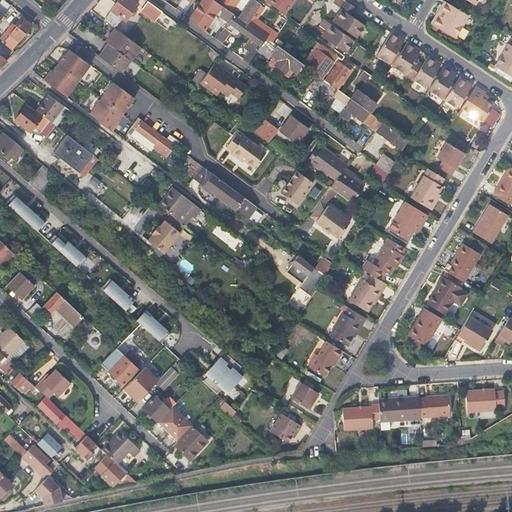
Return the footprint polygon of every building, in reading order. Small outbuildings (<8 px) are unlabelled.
[(118,0),(104,19),(116,28),(123,19),(125,21),(138,4),(135,2),(136,0),(118,0)] [(200,0),(188,17),(209,33),(212,29),(208,26),(219,10),(229,17),(223,21),(213,35),(216,37),(216,38),(234,13),(218,2),(215,0),(200,0)] [(242,9),(247,3),(243,0),(238,0),(236,4),(242,9)] [(243,19),(257,29),(259,31),(264,34),(267,30),(256,22),(254,24),(249,20),(256,10),(258,11),(261,8),(259,7),(259,4),(253,0),(251,0),(239,17),(243,19)] [(277,9),(284,13),(293,0),(268,0),(267,2),(277,9)] [(153,15),(158,8),(148,1),(143,8),(153,15)] [(352,14),(356,8),(346,2),(333,21),(341,27),(345,30),(357,38),(365,26),(351,16),(352,14)] [(444,2),(435,16),(439,18),(448,4),(444,2)] [(439,18),(435,16),(431,24),(455,38),(469,16),(448,4),(439,18)] [(168,30),(174,23),(164,13),(157,21),(168,30)] [(234,13),(216,38),(222,42),(226,36),(224,34),(233,23),(252,36),(255,32),(257,29),(243,19),(239,17),(236,15),(234,13)] [(13,27),(9,32),(6,30),(0,37),(12,48),(31,23),(21,16),(13,27)] [(346,53),(354,41),(343,33),(339,30),(323,20),(319,26),(326,31),(323,36),(330,41),(335,45),(346,53)] [(188,34),(190,31),(181,25),(180,28),(188,34)] [(131,59),(141,46),(116,28),(106,41),(109,43),(131,59)] [(264,34),(267,37),(271,39),(276,33),(269,28),(267,30),(264,34)] [(258,39),(245,58),(250,62),(267,37),(264,34),(259,31),(257,34),(255,37),(258,39)] [(399,49),(405,41),(401,38),(392,32),(376,57),(389,65),(396,54),(399,49)] [(293,41),(286,50),(291,54),(298,44),(293,41)] [(420,51),(407,42),(391,67),(404,75),(405,75),(412,63),(415,65),(418,62),(418,61),(415,59),(420,51)] [(106,51),(101,56),(118,69),(122,72),(131,59),(109,43),(104,49),(106,51)] [(511,75),(511,45),(508,43),(495,66),(511,75)] [(286,50),(278,44),(271,53),(298,72),(304,63),(294,56),(291,54),(286,50)] [(319,50),(308,66),(309,67),(324,77),(339,56),(321,44),(318,49),(319,50)] [(49,73),(44,80),(66,96),(90,64),(70,49),(52,72),(51,74),(49,73)] [(435,73),(441,65),(428,56),(423,65),(413,80),(412,81),(425,89),(432,78),(435,73)] [(339,61),(327,79),(328,80),(333,84),(339,88),(352,70),(339,61)] [(247,85),(215,62),(206,74),(200,81),(216,93),(219,89),(227,96),(231,91),(239,96),(247,85)] [(412,63),(405,75),(413,80),(423,65),(418,62),(415,65),(412,63)] [(451,83),(457,75),(444,66),(438,75),(435,79),(428,91),(441,100),(448,89),(451,83)] [(328,80),(326,79),(324,77),(309,67),(308,68),(307,70),(319,78),(316,82),(328,91),(333,84),(328,80)] [(190,82),(196,87),(200,81),(206,74),(200,69),(190,82)] [(363,70),(358,77),(366,82),(371,76),(363,70)] [(466,94),(472,85),(460,78),(459,77),(454,85),(451,90),(443,102),(456,110),(464,98),(466,94)] [(113,81),(90,114),(111,130),(116,123),(115,122),(134,97),(113,81)] [(485,95),(485,94),(475,87),(470,96),(467,100),(461,109),(483,123),(494,107),(486,102),(482,100),(485,95)] [(358,89),(352,97),(371,111),(377,102),(361,91),(358,89)] [(41,100),(34,109),(42,115),(49,120),(52,123),(65,107),(49,95),(43,102),(41,100)] [(364,119),(375,127),(381,118),(352,97),(346,107),(364,119)] [(49,120),(42,115),(40,118),(26,106),(14,122),(29,133),(34,127),(39,132),(49,120)] [(292,116),(285,125),(291,131),(288,136),(297,143),(308,128),(292,116)] [(139,117),(132,125),(136,128),(135,129),(155,144),(153,147),(165,156),(174,145),(141,121),(142,120),(139,117)] [(260,135),(270,123),(262,117),(253,129),(260,135)] [(375,127),(403,148),(409,138),(381,118),(375,127)] [(260,135),(270,141),(278,129),(270,123),(260,135)] [(291,131),(285,125),(281,130),(288,136),(291,131)] [(155,144),(135,129),(130,136),(150,151),(153,147),(155,144)] [(20,144),(3,131),(0,134),(0,150),(8,157),(20,144)] [(255,150),(263,156),(266,151),(244,135),(243,137),(236,132),(234,135),(255,150)] [(86,149),(83,147),(69,135),(53,155),(59,160),(61,159),(80,173),(95,155),(86,149)] [(231,152),(238,158),(240,156),(244,159),(254,167),(263,156),(255,150),(234,135),(226,146),(232,151),(231,152)] [(476,138),(472,146),(476,149),(481,141),(476,138)] [(95,155),(96,156),(101,149),(89,139),(83,147),(86,149),(95,155)] [(437,159),(442,162),(438,168),(451,177),(464,155),(446,143),(437,159)] [(329,174),(336,164),(329,160),(331,157),(319,147),(309,160),(329,174)] [(393,164),(396,160),(388,154),(380,165),(389,171),(393,164)] [(194,176),(202,165),(195,159),(187,171),(194,176)] [(380,165),(378,163),(370,173),(382,183),(387,175),(389,171),(380,165)] [(28,181),(39,190),(46,180),(45,179),(52,171),(43,164),(28,181)] [(194,176),(193,177),(218,197),(228,184),(202,165),(194,176)] [(347,166),(344,170),(354,177),(356,173),(347,166)] [(511,167),(510,166),(493,194),(510,204),(511,199),(511,167)] [(440,184),(445,178),(429,168),(412,197),(431,208),(437,199),(435,197),(439,192),(442,186),(440,184)] [(344,170),(344,169),(331,187),(352,202),(364,185),(354,177),(344,170)] [(297,170),(292,177),(303,185),(307,189),(312,182),(297,170)] [(89,185),(99,190),(103,182),(93,177),(89,185)] [(146,177),(139,187),(144,191),(151,182),(146,177)] [(292,177),(282,190),(297,202),(307,189),(303,185),(292,177)] [(238,206),(250,215),(257,206),(238,192),(228,184),(218,197),(234,210),(236,208),(238,206)] [(170,189),(158,204),(176,217),(185,224),(193,214),(196,215),(204,205),(192,196),(177,186),(173,192),(170,189)] [(297,202),(282,190),(281,191),(297,203),(297,202)] [(33,211),(12,192),(5,201),(33,226),(41,217),(34,210),(33,211)] [(340,234),(350,221),(328,204),(327,205),(320,201),(312,213),(340,234)] [(421,226),(428,215),(405,201),(388,228),(409,241),(414,231),(419,223),(421,226)] [(492,241),(508,214),(490,203),(474,230),(492,241)] [(237,209),(248,217),(250,215),(238,206),(236,208),(237,209)] [(123,224),(132,227),(136,215),(126,213),(123,224)] [(340,234),(312,213),(310,215),(316,219),(315,220),(338,237),(340,234)] [(153,233),(148,239),(164,252),(180,231),(163,218),(158,225),(157,224),(152,232),(153,233)] [(82,252),(63,235),(54,245),(81,268),(90,258),(82,252)] [(401,253),(405,247),(388,236),(372,262),(367,259),(361,268),(373,275),(379,278),(384,270),(389,273),(394,265),(397,259),(399,261),(403,254),(401,253)] [(0,263),(10,254),(12,252),(0,241),(0,263)] [(447,270),(465,281),(482,252),(463,242),(451,264),(447,270)] [(316,267),(325,274),(333,262),(317,250),(314,254),(321,260),(316,267)] [(14,257),(11,259),(19,267),(14,272),(16,274),(28,263),(17,253),(14,257)] [(309,273),(321,281),(325,274),(316,267),(314,266),(297,255),(286,271),(302,282),(309,273)] [(16,274),(7,284),(22,298),(25,295),(26,295),(28,292),(33,285),(22,275),(27,270),(33,275),(37,271),(28,263),(16,274)] [(383,289),(387,283),(379,278),(373,275),(370,281),(364,278),(351,300),(368,310),(374,300),(381,288),(383,289)] [(438,282),(440,284),(436,291),(435,290),(428,302),(446,313),(455,299),(461,302),(464,301),(468,295),(466,291),(462,289),(462,286),(443,275),(438,282)] [(130,295),(111,278),(102,288),(127,310),(137,299),(131,294),(130,295)] [(376,301),(383,289),(381,288),(374,300),(376,301)] [(84,315),(58,291),(42,307),(49,314),(54,310),(57,307),(75,324),(84,315)] [(29,310),(34,315),(42,308),(35,303),(29,310)] [(362,324),(366,317),(348,306),(344,313),(343,313),(330,334),(347,344),(353,335),(360,322),(362,324)] [(427,308),(424,306),(419,317),(422,318),(427,308)] [(57,307),(54,310),(73,326),(75,324),(57,307)] [(422,318),(419,317),(408,334),(426,344),(442,317),(427,308),(422,318)] [(158,318),(152,312),(142,324),(167,346),(176,336),(157,319),(158,318)] [(459,332),(455,339),(461,342),(465,337),(466,338),(482,347),(493,329),(470,315),(461,329),(459,332)] [(501,331),(497,337),(504,342),(505,339),(507,336),(511,339),(511,317),(509,316),(501,331)] [(354,335),(362,324),(360,322),(353,335),(354,335)] [(0,333),(0,351),(7,358),(23,341),(8,325),(0,333)] [(97,347),(108,337),(102,332),(91,342),(97,347)] [(482,347),(466,338),(464,340),(481,350),(482,347)] [(336,361),(343,350),(327,340),(318,354),(315,352),(308,364),(326,375),(334,360),(336,361)] [(118,347),(103,363),(124,382),(130,376),(134,372),(144,361),(128,347),(123,352),(118,347)] [(0,359),(11,370),(15,366),(10,362),(7,358),(0,351),(0,359)] [(244,365),(230,353),(226,357),(223,355),(207,373),(210,375),(205,380),(219,393),(224,387),(230,393),(245,375),(240,370),(244,365)] [(171,366),(157,380),(165,387),(178,373),(171,366)] [(41,379),(35,385),(37,387),(46,395),(47,397),(53,390),(57,394),(70,381),(56,368),(49,375),(42,382),(41,379)] [(35,385),(25,376),(20,371),(10,381),(20,392),(22,390),(24,392),(28,388),(32,392),(37,387),(35,385)] [(319,392),(301,381),(291,397),(310,408),(319,392)] [(504,390),(495,391),(495,388),(466,390),(467,411),(496,409),(496,406),(505,405),(504,390)] [(143,406),(159,421),(171,407),(161,397),(162,394),(158,390),(143,406)] [(177,401),(183,394),(178,390),(172,396),(177,401)] [(418,397),(420,416),(450,415),(448,393),(432,394),(431,396),(418,397)] [(13,407),(0,395),(0,406),(2,408),(7,413),(13,407)] [(380,418),(380,419),(420,417),(420,416),(418,397),(418,395),(395,396),(394,398),(392,398),(391,397),(378,397),(379,401),(380,418)] [(83,439),(87,435),(81,429),(65,414),(64,415),(45,396),(39,403),(58,421),(60,419),(66,424),(68,424),(83,439)] [(373,418),(380,418),(379,401),(371,402),(371,405),(343,406),(344,428),(372,426),(373,418)] [(233,418),(237,409),(224,402),(220,411),(233,418)] [(178,439),(192,425),(186,420),(190,416),(187,414),(185,415),(181,411),(179,413),(172,406),(171,407),(159,421),(178,439)] [(302,426),(282,414),(271,431),(289,442),(296,431),(298,433),(302,426)] [(34,432),(39,425),(32,420),(26,427),(34,432)] [(208,440),(192,425),(178,439),(174,444),(184,455),(190,449),(195,454),(208,440)] [(113,459),(115,461),(128,448),(133,453),(138,447),(118,429),(101,448),(106,453),(113,459)] [(5,439),(22,455),(26,451),(29,448),(12,432),(5,439)] [(40,445),(52,456),(61,446),(50,434),(40,445)] [(90,447),(95,443),(87,435),(83,439),(76,447),(89,458),(95,452),(90,447)] [(35,442),(29,448),(26,451),(29,452),(31,450),(33,452),(29,457),(41,469),(51,458),(35,442)] [(190,459),(195,454),(190,449),(184,455),(190,459)] [(96,463),(104,470),(113,459),(106,453),(96,463)] [(68,455),(62,461),(71,470),(77,464),(68,455)] [(113,484),(125,471),(115,461),(113,459),(104,470),(100,473),(113,484)] [(3,474),(0,476),(0,494),(13,481),(10,478),(8,479),(3,474)] [(47,478),(33,492),(44,504),(60,499),(57,488),(47,478)]
